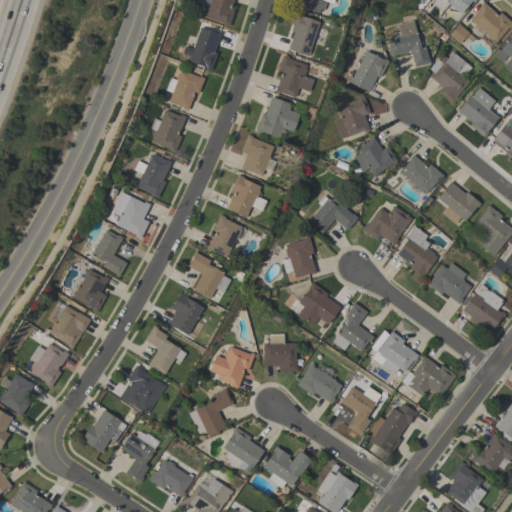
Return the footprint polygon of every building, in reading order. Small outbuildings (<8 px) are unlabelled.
[(232,0),(230,8),(233,9),(228,26),(222,25),(223,23),(204,17),(206,13),(204,12),(206,6),(199,4),(200,0),(232,0)] [(332,0),(332,3),(322,0),(321,1),(325,3),(323,10),(319,9),(318,13),(294,6),(295,0),(332,0)] [(473,0),(472,2),(471,1),(459,13),(448,4),(441,12),(431,3),(433,0),(473,0)] [(484,32),(479,37),(469,29),(474,23),(469,19),(479,6),(478,6),(482,1),(497,14),(499,12),(511,24),(509,28),(507,27),(494,41),(492,39),(491,40),(485,35),(486,34),(484,32)] [(307,55),(287,49),(293,31),(289,30),(295,12),(302,14),(302,16),(318,21),(307,55)] [(412,21),(419,47),(424,46),(427,59),(428,59),(429,62),(413,66),(409,50),(390,55),(386,37),(399,34),(397,25),(412,21)] [(468,32),(458,44),(447,34),(457,23),(468,32)] [(180,53),(183,46),(191,49),(192,46),(191,46),(194,37),(195,38),(200,27),(215,32),(215,31),(220,33),(213,51),(216,52),(210,69),(187,60),(188,56),(180,53)] [(511,72),(503,64),(509,57),(507,55),(500,62),(493,56),(496,52),(494,50),(496,47),(499,49),(511,34),(511,32),(511,72)] [(382,59),(382,57),(388,60),(379,77),(376,76),(367,92),(346,81),(349,75),(351,77),(365,50),(382,59)] [(443,61),(451,51),(470,67),(463,76),(468,80),(455,96),(457,98),(452,104),(436,91),(440,86),(428,76),(432,71),(428,68),(436,59),(437,60),(439,58),(443,61)] [(282,54),(288,56),(287,58),(305,64),(304,69),(305,69),(303,76),(312,79),(308,91),(297,87),(294,97),(279,92),(278,93),(274,92),(278,79),(277,79),(279,73),(276,72),(282,54)] [(203,78),(197,93),(193,92),(186,110),(182,108),(182,107),(167,101),(172,90),(165,87),(169,76),(174,78),(176,73),(178,73),(180,69),(203,78)] [(468,125),(470,123),(456,110),(470,94),(471,95),(478,86),(494,100),(487,108),(497,117),(486,131),(487,132),(483,137),(468,125)] [(356,98),(355,96),(362,94),(369,113),(363,115),(368,130),(363,132),(362,130),(339,139),(332,121),(341,118),(336,106),(356,98)] [(261,113),(264,114),(270,97),(290,103),(287,110),(298,113),(292,131),(281,128),(281,129),(284,130),(282,133),(280,132),(278,137),(261,131),(260,132),(255,131),(261,113)] [(177,135),(180,136),(173,152),(168,150),(169,149),(151,141),(152,138),(151,137),(153,130),(149,128),(153,118),(159,120),(164,109),(179,115),(179,114),(184,116),(177,135)] [(511,159),(504,153),(506,150),(491,138),(508,118),(511,121),(511,123),(510,126),(511,127),(511,159)] [(246,134),(251,136),(251,137),(272,145),(267,158),(274,160),(269,172),(263,169),(260,175),(246,170),(245,171),(240,169),(245,154),(240,151),(246,134)] [(381,149),(386,145),(395,159),(372,175),(367,168),(361,172),(351,157),(357,153),(354,149),(367,140),(366,139),(372,136),(381,149)] [(161,180),(164,181),(156,198),(151,196),(152,194),(135,186),(141,173),(133,170),(137,161),(145,164),(151,154),(165,160),(165,159),(170,162),(161,180)] [(426,166),(428,163),(442,175),(439,179),(437,178),(425,193),(422,191),(421,192),(415,187),(416,185),(399,171),(409,159),(408,159),(411,154),(426,166)] [(237,174),(243,177),(242,179),(259,186),(257,190),(258,190),(256,196),(265,200),(260,210),(249,205),(245,216),(225,208),(233,191),(230,190),(237,174)] [(464,193),(465,191),(479,203),(476,207),(475,206),(463,220),(459,217),(454,224),(440,213),(445,208),(434,199),(449,181),(464,193)] [(143,203),(143,201),(149,204),(142,218),(147,221),(139,238),(133,236),(134,234),(109,222),(114,213),(109,211),(119,191),(143,203)] [(316,230),(317,229),(307,220),(320,206),(316,202),(323,195),(329,200),(332,195),(339,201),(337,202),(351,214),(352,213),(357,217),(346,230),(333,219),(320,234),(316,230)] [(500,215),(498,218),(511,230),(511,232),(510,234),(509,233),(492,255),(477,243),(484,234),(481,232),(480,233),(474,229),(476,227),(472,224),(485,209),(484,209),(487,204),(500,215)] [(360,229),(364,224),(366,225),(378,207),(386,213),(392,205),(410,218),(395,239),(396,240),(393,245),(379,235),(375,240),(360,229)] [(219,214),(224,217),(223,218),(240,227),(238,230),(240,231),(236,238),(235,237),(225,257),(209,250),(209,251),(205,249),(214,231),(211,229),(219,214)] [(426,235),(423,239),(428,243),(424,248),(426,250),(427,248),(433,253),(432,254),(435,256),(426,269),(427,270),(417,283),(409,277),(413,271),(408,267),(410,264),(395,254),(406,239),(404,237),(412,225),(426,235)] [(105,229),(116,235),(116,234),(121,237),(112,255),(125,262),(117,277),(114,275),(115,274),(104,267),(106,263),(90,254),(105,229)] [(302,239),(302,238),(307,236),(312,253),(309,254),(314,273),(309,274),(309,273),(293,277),(291,270),(284,273),(280,259),(288,257),(287,255),(286,256),(284,249),(285,248),(284,244),(302,239)] [(194,249),(198,252),(197,254),(209,260),(207,264),(223,272),(221,275),(229,279),(222,292),(214,288),(208,298),(191,289),(200,273),(185,265),(194,249)] [(507,266),(496,278),(487,270),(497,257),(507,266)] [(464,274),(460,279),(469,286),(460,298),(461,299),(458,304),(442,292),(440,294),(425,283),(427,279),(429,280),(441,265),(445,268),(450,262),(464,274)] [(77,269),(84,274),(87,269),(102,277),(103,275),(107,278),(99,292),(105,295),(95,313),(90,310),(91,308),(71,297),(77,287),(69,283),(77,269)] [(326,293),(324,296),(339,307),(326,324),(317,317),(311,325),(287,308),(294,298),(299,301),(308,289),(306,288),(310,282),(326,293)] [(502,300),(495,309),(499,312),(500,311),(504,313),(489,334),(474,323),(476,321),(461,310),(464,305),(460,303),(465,296),(468,299),(479,283),(502,300)] [(167,323),(175,311),(169,308),(179,291),(186,296),(185,297),(202,307),(186,335),(167,323)] [(71,349),(66,346),(67,344),(47,332),(53,323),(45,319),(56,301),(64,305),(76,312),(77,312),(89,319),(71,349)] [(366,312),(356,325),(372,337),(369,341),(367,340),(360,351),(348,342),(342,350),(330,341),(337,333),(336,333),(346,318),(343,316),(350,306),(349,305),(352,301),(366,312)] [(157,348),(143,340),(152,325),(157,327),(156,329),(166,335),(163,339),(185,353),(179,361),(173,357),(163,374),(151,366),(150,368),(146,365),(157,348)] [(375,351),(390,331),(403,340),(401,343),(417,355),(412,361),(411,360),(402,372),(397,368),(392,374),(379,364),(379,365),(369,358),(375,351)] [(295,367),(297,367),(297,371),(278,371),(277,365),(261,366),(261,359),(262,359),(262,344),(268,343),(267,334),(282,333),(283,343),(294,342),(295,367)] [(56,370),(59,372),(49,387),(43,383),(44,382),(28,372),(31,368),(30,367),(34,362),(28,358),(36,345),(43,350),(48,343),(61,352),(62,350),(67,353),(56,370)] [(249,354),(249,352),(253,354),(246,371),(243,369),(236,388),(229,385),(230,384),(216,379),(218,374),(209,371),(215,355),(224,358),(224,357),(223,357),(225,350),(227,350),(228,346),(249,354)] [(438,367),(439,364),(454,375),(438,397),(427,388),(421,396),(399,381),(407,371),(410,373),(419,361),(418,360),(422,355),(438,367)] [(310,362),(313,364),(312,366),(314,368),(318,363),(332,372),(329,378),(330,378),(331,377),(334,380),(333,380),(340,385),(337,389),(338,390),(336,393),(335,393),(332,397),(333,398),(330,403),(313,392),(311,395),(296,384),(310,362)] [(163,385),(144,414),(124,400),(123,402),(117,397),(129,381),(125,379),(135,364),(140,368),(139,369),(156,380),(163,385)] [(0,385),(0,381),(3,377),(9,381),(14,373),(28,382),(28,381),(33,384),(24,397),(29,400),(19,416),(15,413),(15,412),(0,402),(0,394),(4,388),(0,385)] [(380,395),(365,418),(368,420),(361,431),(362,432),(360,435),(346,426),(355,412),(339,401),(341,397),(342,398),(350,386),(362,394),(367,386),(380,395)] [(197,433),(187,412),(213,400),(211,396),(220,391),(219,389),(224,387),(227,394),(226,395),(227,398),(229,397),(232,404),(216,411),(224,427),(206,436),(204,430),(197,433)] [(511,399),(511,436),(510,439),(494,426),(506,411),(504,410),(511,399)] [(367,440),(370,435),(366,432),(377,416),(383,420),(391,407),(395,410),(400,403),(411,410),(412,410),(416,412),(408,425),(406,424),(397,437),(400,439),(389,455),(367,440)] [(124,425),(113,442),(108,439),(100,452),(80,439),(90,424),(92,425),(102,409),(120,421),(119,422),(124,425)] [(0,411),(11,418),(3,431),(8,434),(7,436),(6,436),(0,447),(0,411)] [(249,437),(247,440),(263,450),(247,473),(238,467),(232,466),(230,465),(227,459),(223,456),(227,451),(221,447),(232,432),(230,430),(234,426),(249,437)] [(134,458),(119,448),(129,433),(134,436),(138,431),(144,435),(145,432),(159,441),(144,464),(147,466),(140,476),(142,477),(139,483),(133,479),(134,478),(130,476),(130,477),(124,473),(134,458)] [(479,446),(482,448),(493,433),(510,446),(509,448),(511,450),(511,461),(510,464),(507,462),(501,469),(497,466),(490,475),(469,459),(479,446)] [(267,478),(270,474),(264,470),(265,469),(261,466),(272,451),(271,450),(275,445),(290,456),(288,459),(290,460),(298,449),(311,458),(299,476),(297,475),(289,486),(284,482),(280,488),(267,478)] [(191,479),(182,492),(183,493),(180,498),(164,487),(162,490),(147,479),(151,472),(153,473),(162,459),(166,462),(166,460),(173,465),(172,466),(191,479)] [(486,485),(482,491),(484,492),(475,503),(482,508),(479,511),(468,511),(460,506),(461,504),(449,495),(448,497),(443,493),(453,480),(447,477),(459,460),(464,464),(463,465),(481,479),(480,480),(486,485)] [(0,465),(1,467),(0,467),(0,471),(10,486),(5,490),(4,488),(0,491),(0,465)] [(328,471),(333,475),(336,471),(357,484),(346,500),(344,498),(335,511),(330,511),(316,503),(323,493),(316,489),(328,471)] [(224,502),(223,501),(215,511),(194,511),(196,509),(183,501),(186,496),(188,497),(203,473),(231,491),(224,502)] [(44,511),(18,511),(20,510),(18,509),(18,510),(12,506),(12,505),(9,503),(19,486),(18,486),(21,481),(36,491),(34,494),(50,505),(47,509),(46,509),(44,511)] [(425,511),(437,511),(445,501),(450,505),(449,506),(456,511),(417,511),(420,508),(425,511)] [(251,511),(236,502),(228,511),(251,511)] [(319,511),(305,503),(299,511),(319,511)]
